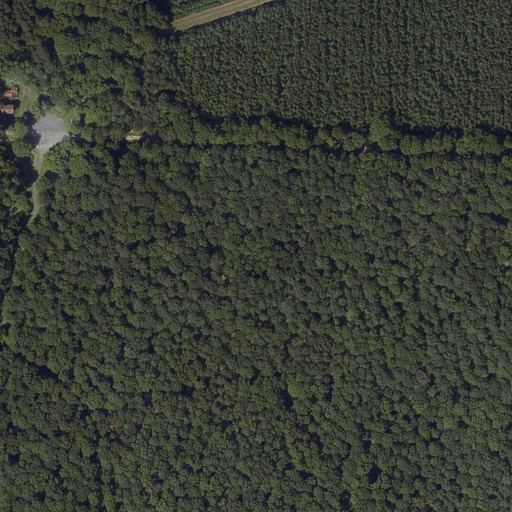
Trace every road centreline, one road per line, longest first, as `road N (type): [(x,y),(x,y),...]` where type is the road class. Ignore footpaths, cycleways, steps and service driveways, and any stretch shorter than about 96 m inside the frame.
road 1 (track): [(67,132),(511,152)]
road 2 (track): [(7,344),(5,309),(39,159)]
